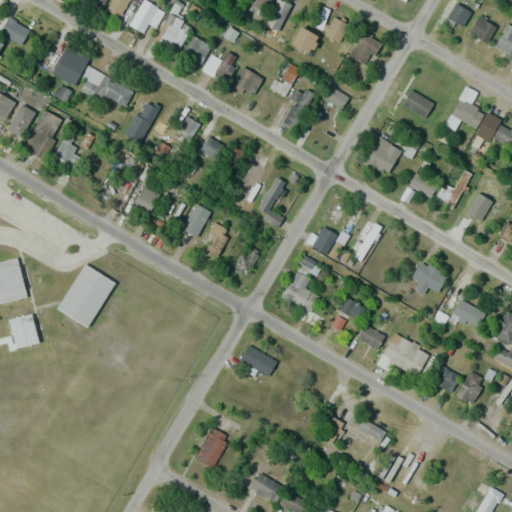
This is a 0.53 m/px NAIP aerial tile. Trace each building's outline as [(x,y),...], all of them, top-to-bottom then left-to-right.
[(129,0),(111,0),(106,10),(121,17),(129,0)] [(162,13),(146,0),(129,21),(142,32),(149,23),(152,25),(162,13)] [(282,23),(291,3),(283,0),(275,0),(268,18),(282,23)] [(446,0),(439,16),(463,27),(470,10),(448,0),(446,0)] [(191,27),(170,12),(152,38),(174,53),(191,27)] [(338,42),(349,21),(333,13),(323,34),(338,42)] [(487,42),(495,24),(478,16),(469,33),(487,42)] [(0,32),(20,45),(30,31),(9,17),(0,30),(0,32)] [(511,26),(507,24),(493,47),(511,58),(511,57),(511,26)] [(289,42),(308,54),(319,38),(300,25),(289,42)] [(381,43),(363,31),(347,54),(365,66),(381,43)] [(201,63),(210,43),(191,35),(183,55),(201,63)] [(73,85),(87,62),(63,48),(50,72),(73,85)] [(213,69),(225,77),(237,58),(225,50),(213,69)] [(283,96),(300,69),(285,60),(268,86),(283,96)] [(122,109),(133,91),(90,66),(80,83),(122,109)] [(233,83),(254,93),(262,77),(241,67),(233,83)] [(323,96),(340,109),(348,99),(331,85),(323,96)] [(476,128),(484,112),(470,105),(476,92),(464,86),(445,123),(456,128),(461,120),(476,128)] [(313,93),(301,87),(284,121),(295,127),(313,93)] [(401,105),(424,119),(433,103),(411,89),(401,105)] [(0,116),(4,119),(14,102),(0,92),(0,116)] [(37,98),(22,92),(16,109),(31,114),(37,98)] [(151,122),(158,106),(146,100),(138,117),(151,122)] [(63,119),(44,109),(24,149),(42,158),(63,119)] [(199,122),(185,115),(174,134),(188,142),(199,122)] [(493,139),(511,145),(511,127),(499,123),(493,139)] [(222,145),(209,136),(200,149),(213,158),(222,145)] [(387,173),(401,150),(378,136),(364,160),(387,173)] [(51,161),(72,171),(78,158),(72,155),(77,146),(62,138),(51,161)] [(470,172),(456,165),(438,201),(452,208),(470,172)] [(409,182),(428,196),(437,183),(418,169),(409,182)] [(500,186),(482,174),(472,189),(489,201),(500,186)] [(277,224),(283,217),(269,208),(285,182),(276,176),(254,210),(277,224)] [(149,213),(159,193),(137,181),(126,200),(149,213)] [(210,210),(194,201),(179,228),(195,237),(210,210)] [(511,222),(507,219),(497,235),(511,244),(511,222)] [(215,258),(228,236),(217,230),(204,251),(215,258)] [(259,253),(247,244),(231,268),(243,276),(259,253)] [(303,287),(315,261),(302,255),(282,297),(310,310),(317,294),(303,287)] [(17,257),(0,260),(0,300),(25,295),(17,257)] [(422,293),(428,286),(435,291),(446,277),(423,260),(406,281),(422,293)] [(87,328),(59,310),(85,270),(113,288),(87,328)] [(338,308),(358,320),(365,307),(345,295),(338,308)] [(478,326),(485,311),(456,298),(449,312),(478,326)] [(511,365),(511,362),(511,312),(504,309),(492,335),(501,340),(493,357),(511,365)] [(17,351),(9,324),(28,318),(36,345),(17,351)] [(376,348),(384,335),(364,323),(356,336),(376,348)] [(415,374),(428,353),(395,332),(382,353),(415,374)] [(276,360),(247,344),(239,359),(268,375),(276,360)] [(459,375),(440,363),(430,379),(449,391),(459,375)] [(485,379),(469,370),(455,394),(470,403),(485,379)] [(385,430),(355,413),(349,423),(379,440),(385,430)] [(341,422),(331,415),(320,434),(329,440),(341,422)] [(229,437),(211,426),(193,456),(211,466),(229,437)] [(283,488),(260,471),(250,485),(272,502),(283,488)] [(490,511),(502,493),(491,486),(475,511),(490,511)] [(300,511),(307,504),(288,490),(279,504),(290,511),(300,511)] [(332,511),(318,503),(312,511),(332,511)]
